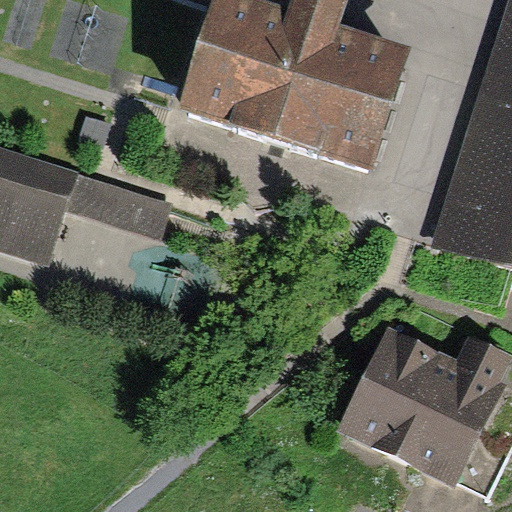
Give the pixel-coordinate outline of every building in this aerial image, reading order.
[(220,4),(181,124),(373,186),(414,59),(347,38),(356,10),(325,0),(298,0),(290,27),(220,4)] [(511,0),(508,0),(431,248),(511,273),(511,269),(511,0)] [(48,168),(0,152),(0,254),(50,270),(68,214),(80,178),(48,168)] [(175,208),(80,178),(68,214),(163,244),(175,208)] [(338,434),(455,489),(511,369),(511,355),(471,336),(460,359),(390,326),(338,434)]
